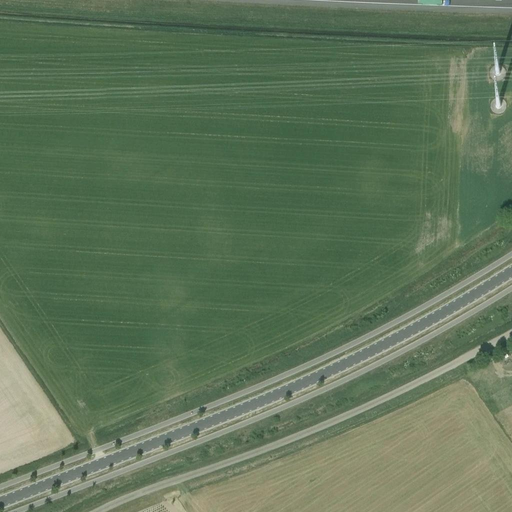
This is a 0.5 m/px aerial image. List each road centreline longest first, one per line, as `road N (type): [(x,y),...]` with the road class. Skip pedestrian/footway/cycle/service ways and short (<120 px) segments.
road 1 (tertiary): [(0,502),(311,380),(511,272)]
road 2 (unclassified): [(96,511),(348,415),(511,333)]
